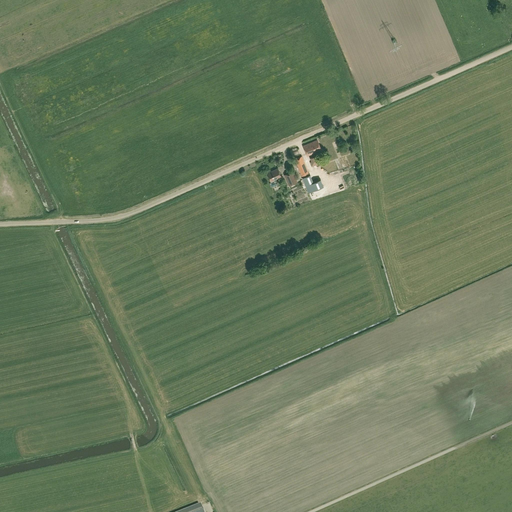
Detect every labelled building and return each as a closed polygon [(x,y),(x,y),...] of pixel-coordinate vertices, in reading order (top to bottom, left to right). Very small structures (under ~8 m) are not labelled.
[(303,145),(307,156),(321,150),(317,140),(303,145)] [(295,159),(299,168),(301,175),(302,174),(303,176),(306,175),(306,173),(308,172),(302,156),(295,159)] [(316,156),(308,159),(312,167),(319,164),(316,156)] [(277,168),(267,173),(270,181),(281,176),(277,168)] [(297,182),(295,177),(292,171),(284,175),(289,185),(297,182)] [(310,176),(303,179),(308,192),(322,187),(319,179),(312,182),(310,176)]
